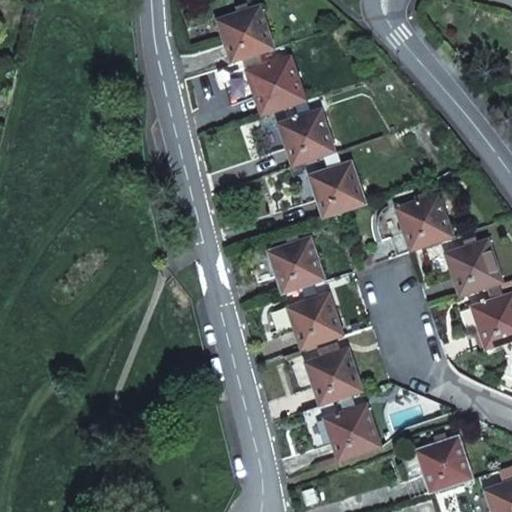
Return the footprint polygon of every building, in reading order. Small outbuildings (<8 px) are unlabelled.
[(217,21),(231,64),(275,50),(260,7),(217,21)] [(262,115),(293,105),(305,101),(291,58),(248,73),(262,115)] [(305,101),(293,105),(298,117),(309,114),(305,101)] [(292,168),(324,157),(336,153),(321,110),(309,114),(298,117),(277,125),(292,168)] [(324,157),(329,170),(340,166),(336,153),(324,157)] [(323,219),(347,211),(366,205),(352,162),(340,166),(329,170),(309,176),(323,219)] [(404,232),(411,252),(454,237),(439,194),(396,209),(404,232)] [(390,237),(397,257),(411,252),(404,232),(390,237)] [(302,288),(314,284),(325,280),(311,237),(268,252),(282,295),(302,288)] [(487,288),(499,284),(503,283),(488,240),(445,255),(460,297),(487,288)] [(302,288),(307,301),(318,298),(314,284),(302,288)] [(487,288),(492,301),(503,297),(499,284),(487,288)] [(472,308),(486,351),(511,341),(511,293),(503,297),(492,301),(472,308)] [(286,308),(301,351),(344,337),(330,294),(318,298),(307,301),(286,308)] [(340,399),(351,396),(363,392),(349,349),(341,352),(337,343),(317,350),(321,359),(305,364),(320,406),(340,399)] [(340,399),(345,413),(356,409),(351,396),(340,399)] [(324,420),(339,462),(381,448),(367,405),(356,409),(345,413),(324,420)] [(430,494),(435,493),(473,480),(459,437),(417,451),(430,494)] [(511,511),(511,481),(484,491),(491,511),(511,511)]
